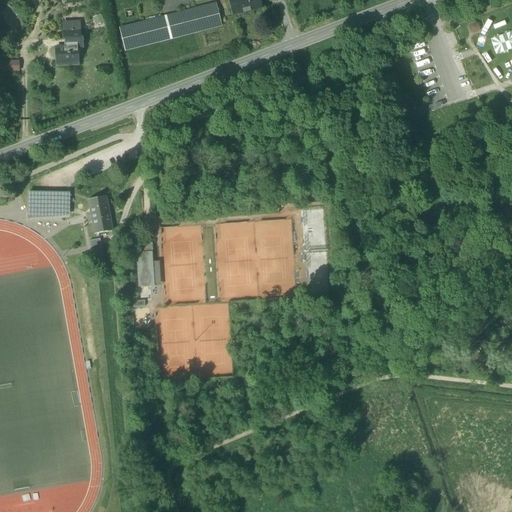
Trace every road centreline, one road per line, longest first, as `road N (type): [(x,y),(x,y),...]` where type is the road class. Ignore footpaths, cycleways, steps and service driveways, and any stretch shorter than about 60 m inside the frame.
road 1 (secondary): [(292,45),(0,156)]
road 2 (track): [(175,511),(165,473),(173,458),(396,374)]
road 3 (secondary): [(413,0),(292,45)]
